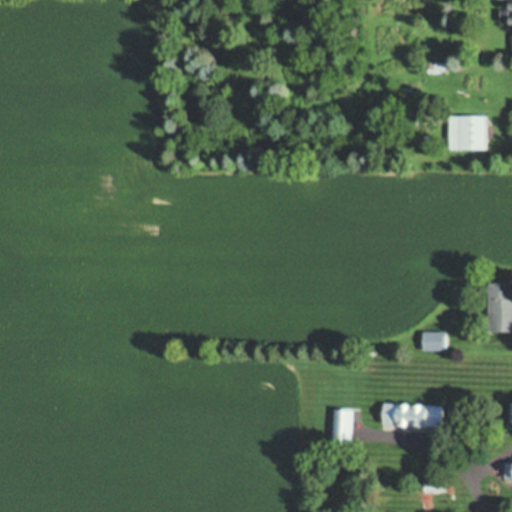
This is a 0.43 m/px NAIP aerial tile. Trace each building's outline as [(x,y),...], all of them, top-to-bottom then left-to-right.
[(511,0),(511,15),(503,15),(503,3),(511,3),(511,0)] [(428,57),(436,57),(436,58),(447,58),(447,64),(443,64),(443,68),(436,68),(436,64),(428,64),(428,57)] [(437,90),(443,91),(440,100),(434,99),(437,90)] [(452,110),(489,110),(489,142),(452,142),(452,110)] [(511,325),(491,325),(491,276),(511,276),(511,325)] [(426,326),(449,326),(449,345),(426,344),(426,326)] [(387,397),(406,398),(406,395),(413,395),(413,398),(420,398),(420,396),(427,396),(427,399),(446,399),(445,420),(386,418),(386,405),(387,405),(387,397)] [(451,410),(452,401),(465,402),(464,411),(451,410)] [(426,479),(448,476),(449,485),(427,487),(426,479)]
